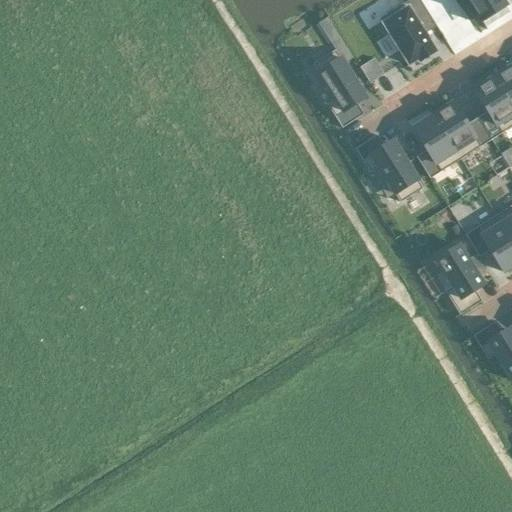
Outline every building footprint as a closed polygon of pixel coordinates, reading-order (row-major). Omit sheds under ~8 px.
[(419,0),(408,0),(380,18),(409,65),(418,59),(419,62),(436,51),(425,33),(436,26),(419,0)] [(455,0),(468,20),(470,19),(468,17),(475,12),(481,22),(507,6),(503,0),(455,0)] [(335,50),(313,64),(335,99),(327,104),(342,128),(364,114),(357,103),(355,99),(363,94),(335,50)] [(374,58),(360,66),(369,81),(383,72),(374,58)] [(511,64),(494,77),(511,105),(511,64)] [(511,105),(494,77),(474,89),(487,111),(477,118),(491,140),(511,126),(511,105)] [(453,102),(433,115),(460,159),(491,140),(477,118),(467,124),(453,102)] [(433,115),(413,128),(426,150),(416,156),(430,178),(460,159),(433,115)] [(377,135),(355,148),(370,172),(371,171),(378,167),(395,193),(400,202),(422,188),(394,144),(386,149),(384,146),(377,135)] [(511,147),(500,155),(509,168),(511,165),(511,147)] [(511,204),(496,215),(511,240),(511,204)] [(511,240),(496,215),(465,234),(479,257),(489,250),(503,272),(511,266),(511,240)] [(458,245),(436,259),(453,286),(445,291),(460,314),(482,301),(475,290),(473,286),(481,281),(467,259),(458,245)] [(495,322),(473,336),(488,359),(496,354),(511,379),(511,330),(504,336),(501,332),(495,322)]
